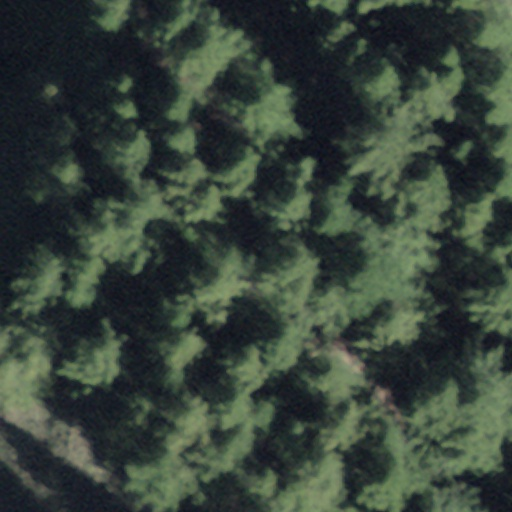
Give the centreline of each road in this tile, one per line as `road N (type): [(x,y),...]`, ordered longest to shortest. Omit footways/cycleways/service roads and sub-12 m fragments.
road 1 (track): [(169,0),(217,141),(510,511)]
road 2 (track): [(270,0),(350,133),(511,260)]
